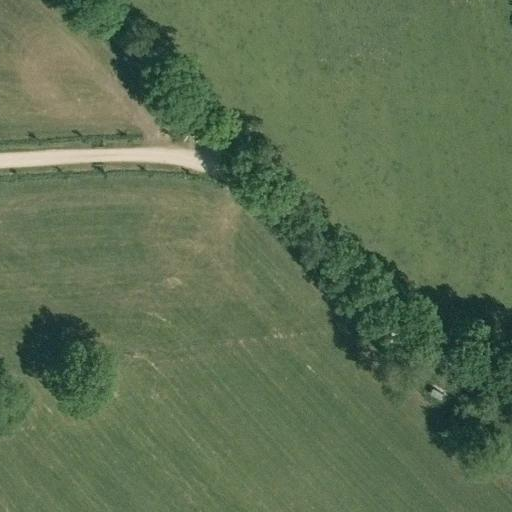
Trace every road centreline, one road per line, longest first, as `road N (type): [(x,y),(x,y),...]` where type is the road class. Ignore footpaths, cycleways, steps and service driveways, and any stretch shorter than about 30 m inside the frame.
road 1 (track): [(511,381),(427,361),(222,155),(0,162)]
road 2 (track): [(222,155),(78,0)]
